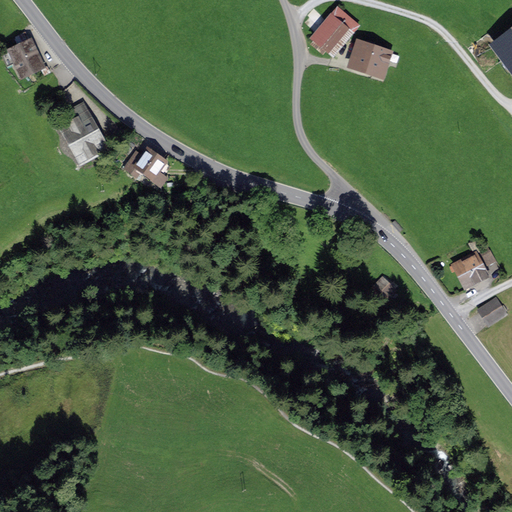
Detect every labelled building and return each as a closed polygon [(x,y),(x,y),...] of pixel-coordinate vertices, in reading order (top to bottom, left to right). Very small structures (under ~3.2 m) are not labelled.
[(313,37),(334,55),(350,36),(359,26),(337,8),(313,37)] [(511,65),(511,33),(497,45),(511,65)] [(351,63),(384,74),(391,53),(357,42),(351,63)] [(41,66),(31,43),(19,48),(2,56),(7,67),(16,63),(22,75),(41,66)] [(64,127),(82,160),(103,148),(85,115),(74,122),(64,127)] [(137,152),(125,169),(137,178),(142,171),(152,178),(151,180),(160,187),(166,178),(158,172),(164,162),(148,150),(143,157),(137,152)] [(487,247),(456,263),(468,286),(485,276),(481,268),(495,260),(487,247)] [(383,279),(372,289),(383,300),(394,290),(383,279)] [(480,310),(490,324),(504,315),(495,300),(480,310)]
